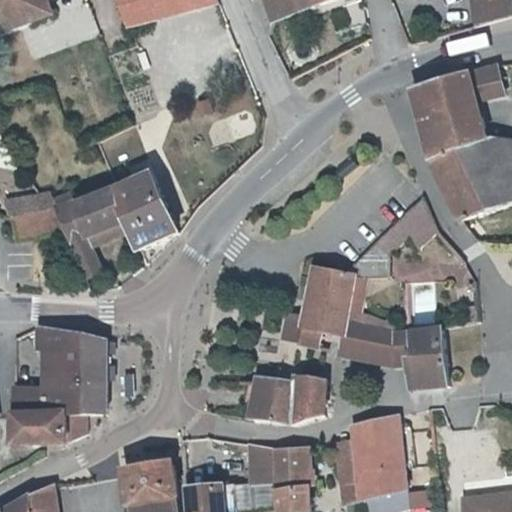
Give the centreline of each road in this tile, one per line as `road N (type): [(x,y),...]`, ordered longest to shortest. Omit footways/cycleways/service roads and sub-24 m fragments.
road 1 (residential): [(171,415),(306,439),(393,408),(511,394)]
road 2 (residential): [(388,77),(434,197),(503,307)]
road 3 (unknown): [(197,247),(157,148),(173,83),(173,20)]
road 4 (tertiary): [(171,312),(184,267),(222,210),(302,140)]
road 5 (residential): [(0,501),(171,415)]
road 6 (tertiary): [(0,309),(171,312)]
road 7 (residential): [(302,140),(237,0)]
